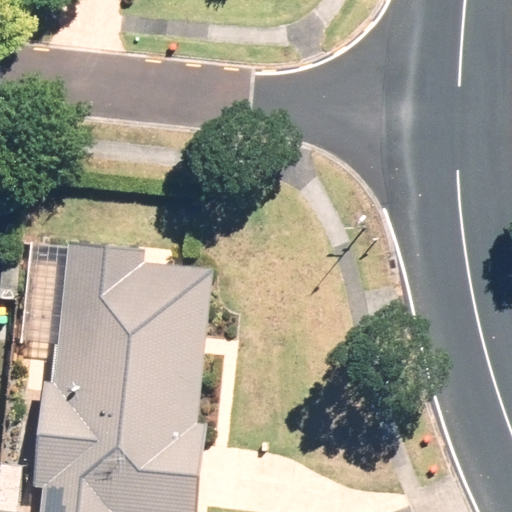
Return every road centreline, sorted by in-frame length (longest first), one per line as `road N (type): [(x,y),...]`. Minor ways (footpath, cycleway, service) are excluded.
road 1 (residential): [(0,69),(447,119)]
road 2 (residential): [(511,421),(467,248),(447,119)]
